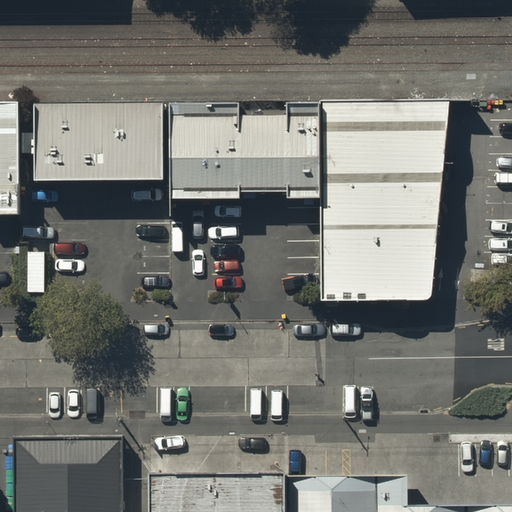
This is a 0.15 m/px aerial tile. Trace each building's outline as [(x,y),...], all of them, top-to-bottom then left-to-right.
[(463,95),(335,97),(335,151),(335,186),(340,294),(444,294),(454,185),(458,149),(463,95)] [(252,98),(181,98),(182,187),(335,186),(335,151),(335,97),(298,97),(298,114),(252,114),(252,98)] [(29,98),(0,98),(0,209),(30,209),(29,98)] [(179,99),(48,100),(48,177),(180,176),(179,99)] [(23,446),(23,504),(23,511),(114,511),(115,446),(23,446)] [(1,464),(0,463),(0,511),(23,511),(23,504),(2,505),(1,464)] [(294,511),(297,469),(162,470),(160,511),(294,511)] [(386,475),(297,469),(294,511),(467,511),(468,508),(413,502),(414,474),(386,475)]
